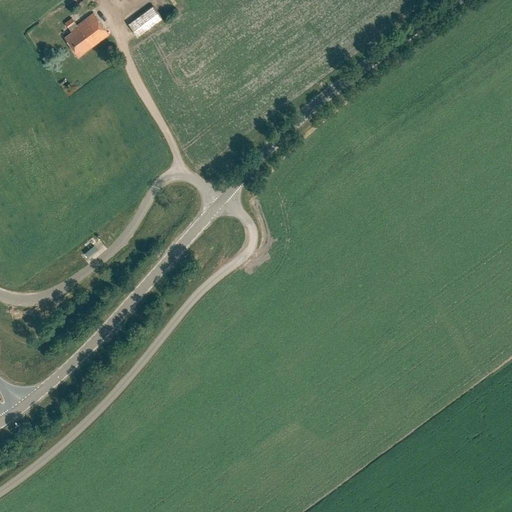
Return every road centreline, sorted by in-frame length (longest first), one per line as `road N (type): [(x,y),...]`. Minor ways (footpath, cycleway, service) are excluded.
road 1 (unclassified): [(0,488),(67,441),(201,292),(250,250),(250,226),(224,199)]
road 2 (tertiary): [(12,416),(78,363),(224,199)]
road 3 (tertiary): [(224,199),(333,85),(449,0)]
road 4 (unclassified): [(100,262),(171,176),(189,176),(224,199)]
